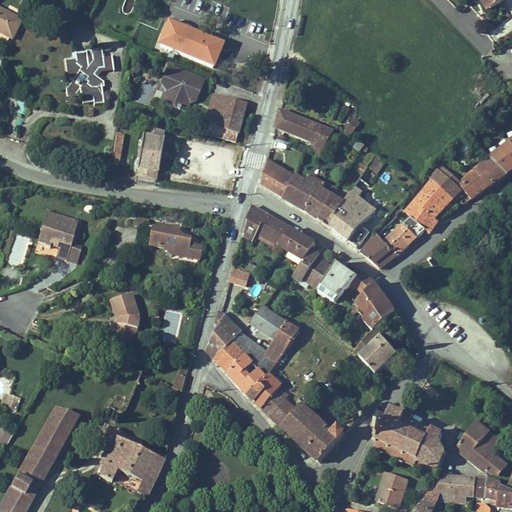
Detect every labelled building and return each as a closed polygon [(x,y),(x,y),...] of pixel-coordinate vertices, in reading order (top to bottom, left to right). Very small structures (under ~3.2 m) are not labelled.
[(484,0),(480,0),(489,13),(492,11),(484,0)] [(484,0),(492,11),(508,0),(484,0)] [(0,41),(11,46),(21,24),(0,14),(0,41)] [(168,25),(158,50),(213,73),(224,48),(168,25)] [(63,66),(65,89),(63,91),(64,103),(79,101),(80,110),(91,108),(92,111),(102,110),(100,93),(103,93),(102,87),(91,81),(96,74),(102,73),(100,56),(73,59),(73,65),(63,66)] [(204,83),(167,69),(161,84),(171,95),(170,98),(166,106),(186,114),(190,105),(187,102),(189,98),(197,102),(204,83)] [(150,104),(151,83),(139,83),(138,103),(150,104)] [(161,104),(166,106),(170,98),(164,96),(161,104)] [(238,137),(247,107),(212,98),(204,127),(207,128),(237,136),(238,137)] [(278,120),(274,133),(313,149),(310,155),(320,159),(334,135),(279,113),(278,120)] [(353,122),(348,129),(354,134),(359,127),(353,122)] [(354,134),(348,129),(345,133),(351,137),(354,134)] [(117,138),(111,169),(117,170),(123,139),(117,138)] [(144,142),(143,142),(136,183),(158,187),(165,145),(144,142)] [(358,157),(364,150),(358,145),(352,152),(358,157)] [(465,146),(456,154),(461,159),(470,151),(465,146)] [(511,149),(509,146),(488,159),(505,183),(511,178),(511,149)] [(376,158),(359,184),(369,190),(385,164),(376,158)] [(488,159),(470,172),(488,194),(496,188),(505,183),(488,159)] [(296,178),(269,162),(264,178),(261,187),(272,194),(284,202),(296,178)] [(439,166),(409,203),(435,224),(442,216),(458,200),(462,195),(460,192),(460,187),(453,180),(439,166)] [(467,169),(453,180),(460,187),(460,192),(462,195),(471,206),(488,194),(470,172),(467,169)] [(306,184),(296,178),(284,202),(300,213),(331,232),(345,206),(324,192),(327,186),(309,177),(306,184)] [(354,191),(345,206),(331,232),(332,234),(349,247),(362,231),(377,215),(359,201),(362,196),(354,191)] [(435,224),(409,203),(401,213),(409,221),(425,235),(430,239),(434,233),(438,227),(435,224)] [(250,208),(242,241),(252,247),(256,241),(277,252),(290,232),(271,220),(250,208)] [(71,246),(77,225),(52,218),(50,228),(42,226),(36,246),(44,248),(44,250),(49,251),(49,249),(52,250),(54,244),(60,246),(56,261),(66,263),(71,246)] [(409,221),(382,244),(395,260),(410,247),(425,235),(409,221)] [(149,248),(152,232),(139,229),(135,245),(149,248)] [(171,258),(199,264),(201,251),(188,249),(189,244),(176,241),(177,236),(172,233),(170,233),(166,233),(162,234),(152,232),(149,248),(149,249),(172,254),(171,258)] [(277,252),(301,268),(312,252),(315,247),(300,238),(290,232),(277,252)] [(8,262),(22,265),(28,237),(14,234),(8,262)] [(382,244),(376,236),(359,256),(369,264),(380,272),(396,261),(395,260),(382,244)] [(71,246),(66,263),(77,266),(81,248),(71,246)] [(301,268),(290,284),(298,289),(300,287),(306,291),(308,287),(318,294),(334,271),(326,265),(319,260),(321,258),(312,252),(301,268)] [(247,287),(251,273),(233,268),(229,282),(247,287)] [(346,275),(336,268),(334,271),(318,294),(315,297),(334,310),(350,291),(356,283),(346,275)] [(376,287),(362,276),(356,283),(350,291),(363,300),(375,289),(376,287)] [(380,296),(375,289),(363,300),(349,314),(371,339),(373,336),(394,315),(380,296)] [(134,348),(139,321),(130,297),(109,304),(115,323),(118,323),(118,328),(114,328),(112,344),(134,348)] [(271,377),(301,335),(265,311),(251,330),(275,346),(269,354),(242,336),(235,344),(246,359),(267,381),(271,377)] [(242,336),(244,334),(227,318),(217,313),(206,353),(212,359),(216,365),(217,364),(235,344),(242,336)] [(351,358),(374,383),(396,363),(373,336),(371,339),(351,358)] [(229,378),(246,359),(235,344),(217,364),(229,378)] [(246,359),(229,378),(237,388),(248,401),(267,381),(246,359)] [(178,368),(172,387),(181,390),(188,367),(182,365),(181,369),(178,368)] [(282,392),(284,390),(271,377),(267,381),(248,401),(254,405),(262,413),(282,392)] [(290,399),(282,392),(262,413),(269,421),(287,402),(290,399)] [(24,401),(7,396),(3,411),(20,416),(24,401)] [(300,414),(287,402),(269,421),(270,421),(281,434),(300,414)] [(334,438),(303,410),(300,414),(281,434),(309,460),(320,470),(347,440),(339,432),(334,438)] [(77,424),(55,412),(13,487),(34,499),(77,424)] [(406,419),(392,413),(387,425),(385,424),(377,444),(379,445),(378,447),(380,448),(378,453),(440,478),(445,465),(443,463),(445,456),(449,456),(449,453),(445,453),(441,447),(445,437),(434,432),(432,433),(405,422),(406,419)] [(466,439),(456,453),(487,475),(497,483),(509,467),(495,457),(490,453),(497,442),(475,426),(466,439)] [(5,433),(1,439),(8,443),(12,437),(5,433)] [(0,447),(4,450),(8,443),(1,439),(0,440),(0,447)] [(145,506),(163,467),(109,442),(95,472),(100,474),(95,484),(109,491),(114,480),(139,492),(135,501),(145,506)] [(490,453),(495,457),(503,446),(497,442),(490,453)] [(385,477),(377,505),(398,511),(399,511),(409,485),(385,477)] [(476,499),(478,482),(443,480),(417,511),(438,511),(442,505),(470,506),(470,499),(476,499)] [(508,510),(511,502),(511,492),(501,488),(502,487),(490,483),(478,482),(476,499),(493,498),(495,504),(508,510)] [(27,511),(34,499),(13,487),(6,499),(27,511)] [(194,502),(193,491),(181,493),(183,504),(194,502)] [(27,511),(6,499),(0,509),(0,511),(27,511)]
